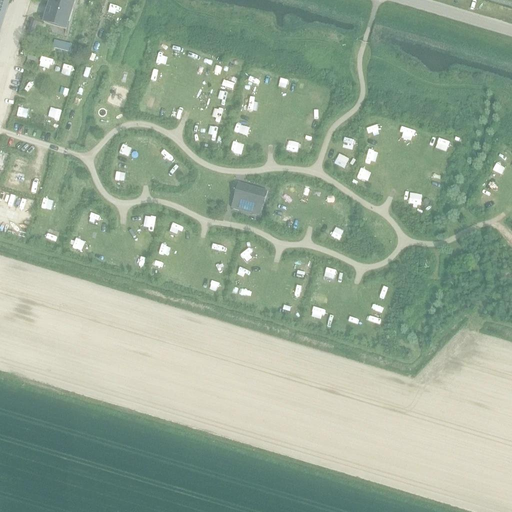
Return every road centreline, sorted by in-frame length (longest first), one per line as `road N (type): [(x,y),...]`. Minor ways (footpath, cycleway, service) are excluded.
road 1 (track): [(0,131),(87,158),(123,123),(142,124),(206,166),(316,174),(391,218),(399,247),(361,268),(326,249),(177,206),(119,202),(86,165)]
road 2 (track): [(316,174),(333,123),(367,90),(363,47),(378,0)]
